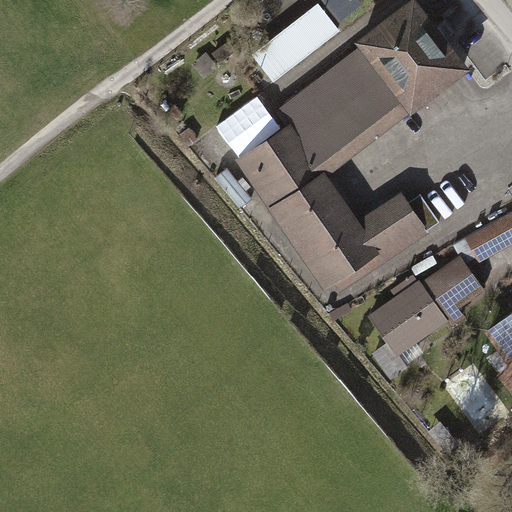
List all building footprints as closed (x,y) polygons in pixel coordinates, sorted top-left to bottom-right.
[(342,28),(320,0),(253,51),(273,79),(342,28)] [(330,0),(343,16),(364,0),(330,0)] [(368,47),(409,104),(416,114),(479,69),(429,0),(422,0),(364,41),(368,47)] [(409,104),(368,47),(280,112),(291,126),(241,158),(331,294),(434,230),(409,192),(364,220),(328,167),(409,104)] [(207,133),(231,165),(278,130),(255,98),(207,133)] [(511,215),(472,237),(486,262),(511,247),(511,215)] [(462,256),(374,315),(402,357),(453,323),(448,314),(485,289),(462,256)] [(511,318),(492,333),(511,360),(511,369),(504,375),(511,384),(511,318)]
